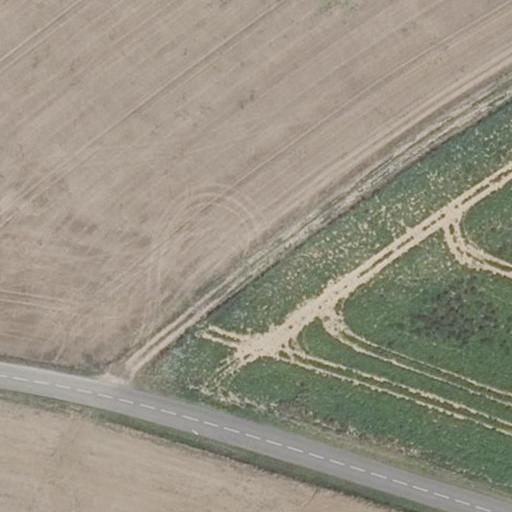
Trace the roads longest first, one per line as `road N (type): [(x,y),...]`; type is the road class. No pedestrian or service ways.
road 1 (track): [(105,397),(207,291),(511,78)]
road 2 (tertiary): [(492,511),(210,423),(0,377)]
